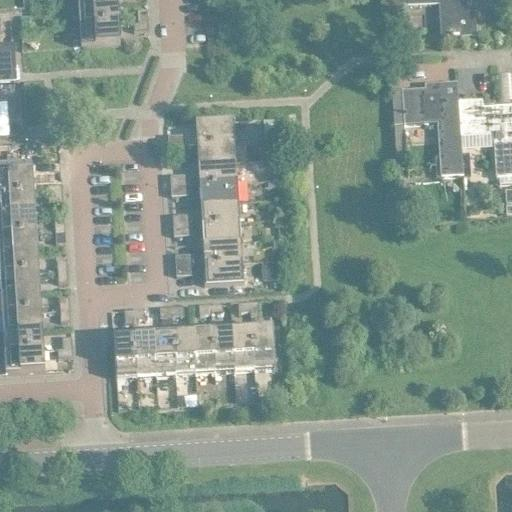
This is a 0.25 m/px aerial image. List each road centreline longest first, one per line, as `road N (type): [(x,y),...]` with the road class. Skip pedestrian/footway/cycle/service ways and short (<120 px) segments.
road 1 (tertiary): [(98,457),(393,440)]
road 2 (residential): [(90,294),(157,290),(148,148)]
road 3 (residential): [(90,294),(83,153),(148,148)]
road 4 (residential): [(148,148),(176,48),(172,0)]
